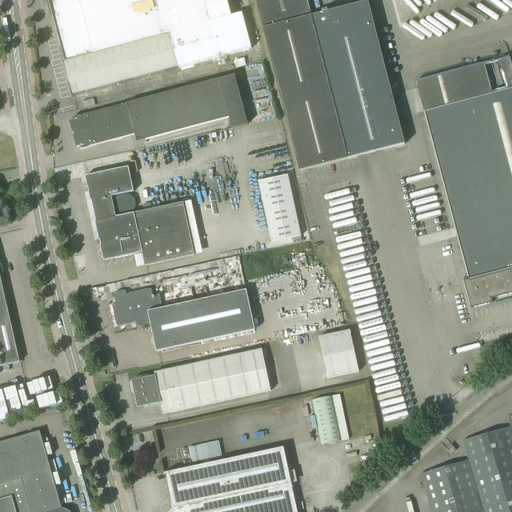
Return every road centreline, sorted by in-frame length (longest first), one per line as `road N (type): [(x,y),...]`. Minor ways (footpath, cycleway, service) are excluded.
road 1 (tertiary): [(115,511),(48,275),(30,153)]
road 2 (unclassified): [(350,511),(511,369)]
road 3 (tertiary): [(1,0),(30,153)]
road 4 (tertiary): [(30,153),(15,0)]
